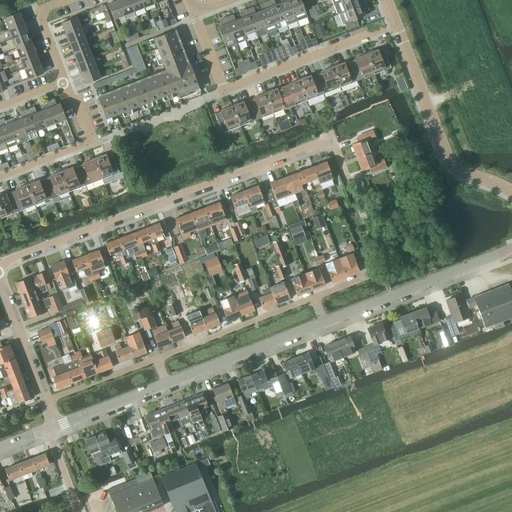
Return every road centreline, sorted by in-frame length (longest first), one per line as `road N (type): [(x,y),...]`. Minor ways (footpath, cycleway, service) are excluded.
road 1 (residential): [(0,267),(332,139)]
road 2 (residential): [(194,12),(226,91),(382,29)]
road 3 (residential): [(387,0),(448,158),(511,192)]
road 4 (tertiary): [(324,321),(511,248)]
road 5 (tertiary): [(167,381),(324,321)]
road 6 (residential): [(158,357),(314,296)]
road 7 (residential): [(0,178),(92,143),(67,82)]
road 8 (residential): [(46,400),(0,278)]
